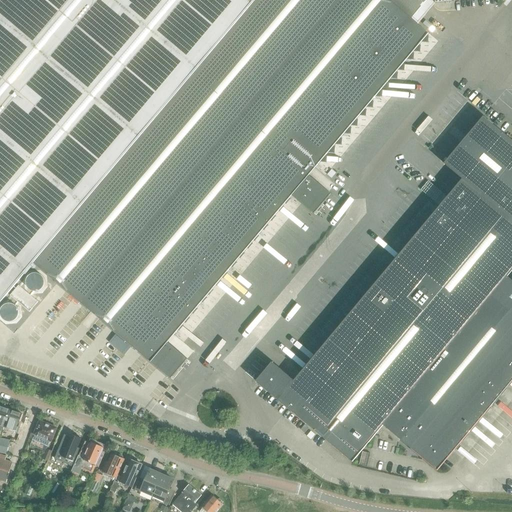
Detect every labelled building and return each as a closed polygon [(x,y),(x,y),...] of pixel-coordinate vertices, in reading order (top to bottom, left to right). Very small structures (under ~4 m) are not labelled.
[(0,0),(0,303),(34,263),(33,261),(52,239),(253,0),(0,0)] [(253,0),(52,239),(33,261),(34,263),(36,264),(171,379),(188,359),(168,343),(292,196),(314,214),(331,194),(309,176),(429,34),(417,24),(388,0),(253,0)] [(388,0),(417,24),(435,4),(452,2),(451,0),(388,0)] [(272,362),(256,381),(352,462),(383,425),(411,449),(410,450),(419,457),(420,456),(437,470),(511,381),(511,280),(507,277),(511,271),(511,140),(483,117),(444,164),(463,179),(439,207),(307,365),(294,381),(272,362)] [(19,285),(10,296),(30,312),(38,302),(19,285)] [(109,341),(124,354),(131,346),(116,333),(109,341)] [(0,434),(3,427),(4,428),(5,426),(10,412),(0,408),(0,434)] [(22,416),(10,412),(5,426),(18,431),(22,416)] [(56,430),(40,423),(35,435),(32,440),(29,447),(45,454),(42,461),(47,463),(52,453),(47,451),(48,448),(48,449),(56,430)] [(78,449),(81,440),(70,436),(69,438),(64,436),(59,447),(60,447),(58,453),(63,455),(64,452),(69,454),(68,456),(65,454),(64,458),(71,461),(73,455),(77,457),(79,450),(78,449)] [(11,441),(0,438),(0,454),(6,456),(11,441)] [(79,456),(72,472),(79,475),(81,470),(93,475),(96,466),(104,450),(91,444),(85,459),(79,456)] [(115,479),(117,479),(118,477),(125,461),(123,460),(122,458),(119,456),(117,457),(112,455),(108,464),(106,463),(102,473),(110,476),(109,478),(114,481),(115,479)] [(0,481),(6,484),(13,465),(5,462),(6,459),(0,456),(0,481)] [(118,477),(117,479),(110,495),(114,497),(116,496),(120,486),(124,487),(125,484),(133,487),(135,482),(134,482),(142,465),(130,460),(121,478),(118,477)] [(141,492),(153,498),(163,474),(155,471),(154,472),(150,470),(145,481),(140,479),(141,478),(140,478),(135,490),(140,493),(141,492)] [(97,473),(94,481),(95,481),(100,483),(103,476),(97,473)] [(170,477),(163,474),(153,498),(164,502),(164,503),(169,505),(175,493),(174,493),(174,494),(169,491),(174,481),(169,479),(170,477)] [(95,481),(91,490),(96,492),(100,484),(100,483),(95,481)] [(29,484),(25,494),(30,496),(34,487),(29,484)] [(173,507),(179,511),(192,511),(195,509),(196,508),(194,506),(201,497),(189,487),(173,507)] [(130,511),(136,498),(129,495),(123,510),(127,511),(130,511)] [(201,511),(198,511),(195,509),(192,511),(218,511),(223,506),(223,504),(220,501),(218,501),(212,497),(202,509),(202,510),(201,511)]
